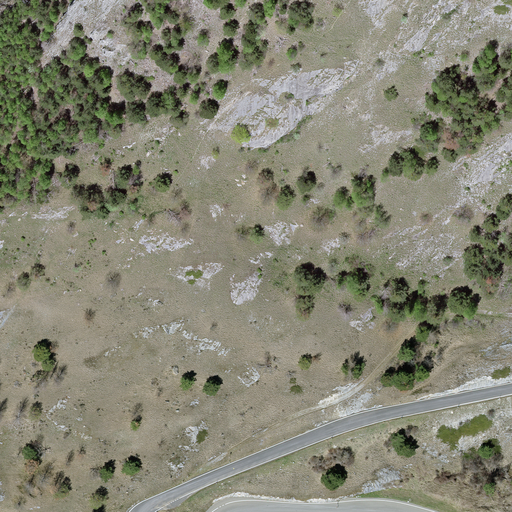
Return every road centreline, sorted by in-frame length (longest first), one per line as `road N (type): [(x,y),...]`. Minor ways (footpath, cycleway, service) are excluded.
road 1 (tertiary): [(511,388),(360,419),(141,511)]
road 2 (tertiary): [(233,511),(402,511)]
